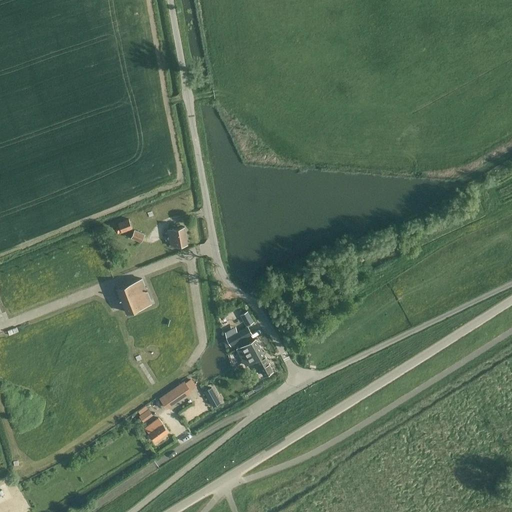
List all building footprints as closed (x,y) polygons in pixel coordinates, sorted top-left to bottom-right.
[(131,225),(129,219),(118,223),(120,229),(131,225)] [(184,227),(168,230),(171,246),(187,243),(184,227)] [(144,234),(134,230),(131,237),(141,241),(144,234)] [(151,302),(146,290),(147,290),(147,289),(146,289),(142,279),(117,288),(118,293),(120,298),(119,298),(120,299),(121,299),(126,312),(151,302)] [(319,309),(307,314),(310,320),(321,315),(319,309)] [(236,336),(229,340),(233,347),(240,343),(236,336)] [(264,375),(273,370),(257,340),(239,349),(248,364),(256,360),(264,375)] [(167,409),(192,391),(185,380),(159,397),(167,409)] [(143,422),(152,415),(148,409),(139,416),(143,422)] [(168,431),(162,423),(158,417),(145,427),(155,441),(168,431)]
